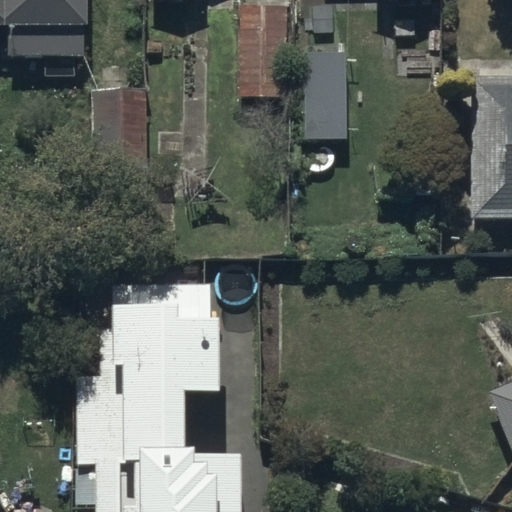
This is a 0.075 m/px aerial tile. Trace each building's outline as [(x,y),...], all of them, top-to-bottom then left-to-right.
[(87,0),(0,0),(0,37),(11,38),(11,69),(87,69),(87,0)] [(242,16),(242,101),(287,101),(287,16),(242,16)] [(297,148),(341,148),(342,62),(297,62),(297,148)] [(511,87),(479,88),(478,224),(511,224),(511,87)] [(146,174),(147,98),(97,98),(97,174),(146,174)] [(245,511),(246,478),(194,478),(194,463),(190,463),(189,414),(224,413),(223,342),(217,342),(217,316),(118,318),(118,354),(107,354),(108,406),(81,406),(82,495),(102,494),(102,511),(245,511)] [(511,395),(495,402),(511,443),(511,395)]
